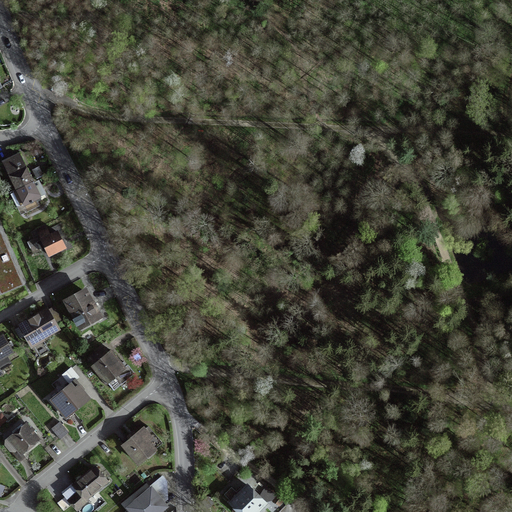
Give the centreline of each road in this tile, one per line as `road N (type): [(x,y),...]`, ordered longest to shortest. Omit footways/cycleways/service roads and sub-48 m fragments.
road 1 (track): [(31,90),(130,120),(511,134)]
road 2 (track): [(481,402),(308,385),(156,355)]
road 3 (track): [(367,129),(410,180),(467,304),(481,402)]
road 4 (residential): [(169,383),(4,511)]
road 5 (residential): [(169,383),(108,251)]
road 6 (residential): [(108,251),(47,127)]
road 7 (residential): [(186,511),(181,425),(169,383)]
road 8 (residential): [(108,251),(0,314)]
road 9 (residential): [(47,127),(0,15)]
